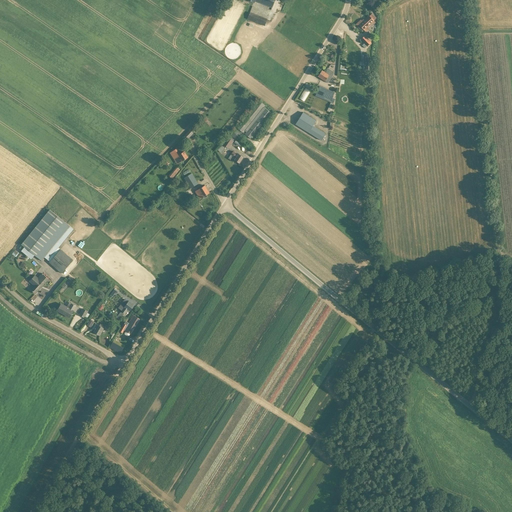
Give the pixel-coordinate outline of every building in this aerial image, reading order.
[(267,19),(250,12),(247,18),(265,25),(267,19)] [(369,16),(362,22),(361,20),(356,24),(359,28),(361,27),(364,30),(373,21),(373,20),(376,18),(372,14),(369,16)] [(368,46),(371,42),(364,35),(361,39),(368,46)] [(363,55),(363,61),(363,65),(360,65),(360,70),(363,70),(368,70),(368,54),(363,55)] [(331,77),(322,70),(318,76),(325,81),(328,83),(332,77),(331,77)] [(332,98),(335,92),(319,86),(315,96),(330,102),(327,111),(332,113),(333,109),(332,109),(334,104),(335,100),(335,99),(332,98)] [(305,88),(299,98),(305,101),(310,90),(305,88)] [(245,134),(250,139),(271,113),(265,109),(264,107),(265,105),(259,100),(236,127),(243,132),(244,131),(246,132),(245,134)] [(295,124),(321,140),(326,133),(313,125),(316,121),(303,112),(295,124)] [(242,135),(235,129),(230,134),(237,140),(242,135)] [(227,137),(222,144),(229,148),(234,141),(227,137)] [(170,153),(177,164),(188,157),(184,151),(179,154),(176,149),(170,153)] [(239,163),(243,157),(238,154),(237,155),(233,151),(228,158),(233,162),(234,160),(239,163)] [(177,166),(169,175),(172,178),(180,169),(177,166)] [(190,189),(194,186),(198,184),(192,173),(184,178),(190,189)] [(209,193),(205,185),(198,189),(199,189),(195,191),(200,199),(202,197),(203,198),(203,197),(209,193)] [(193,202),(190,198),(183,202),(186,206),(193,202)] [(74,229),(70,226),(50,209),(21,244),(42,261),(44,257),(50,262),(49,262),(61,273),(73,260),(61,249),(59,247),(74,229)] [(35,275),(32,278),(28,274),(26,277),(30,281),(29,281),(34,285),(30,289),(35,294),(49,279),(42,273),(38,277),(35,275)] [(69,276),(61,286),(65,289),(73,280),(69,276)] [(115,288),(110,295),(112,297),(116,293),(117,294),(119,291),(115,288)] [(128,310),(130,311),(134,305),(129,301),(124,307),(121,311),(125,314),(128,310)] [(67,306),(61,303),(57,310),(70,317),(73,311),(75,313),(78,307),(76,306),(71,303),(69,302),(67,306)] [(88,311),(82,308),(79,315),(84,318),(88,311)] [(125,321),(124,323),(119,331),(122,333),(124,330),(125,331),(124,332),(124,334),(127,336),(129,335),(130,333),(131,334),(140,319),(134,315),(129,323),(127,322),(125,321)] [(104,328),(97,324),(95,328),(94,329),(95,329),(94,332),(100,335),(104,328)] [(108,341),(108,340),(103,337),(101,341),(105,342),(103,344),(107,347),(110,342),(108,341)] [(123,348),(113,342),(109,347),(120,353),(123,348)]
